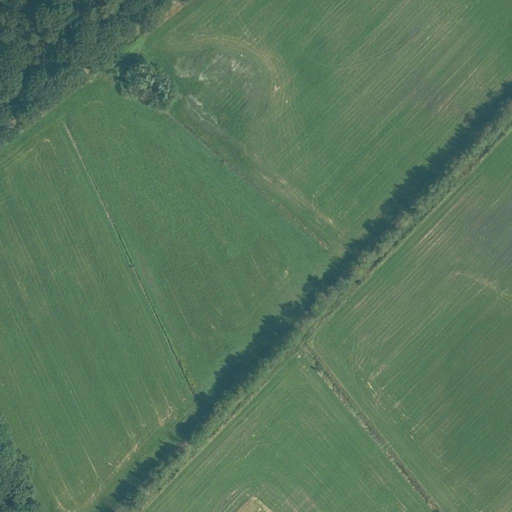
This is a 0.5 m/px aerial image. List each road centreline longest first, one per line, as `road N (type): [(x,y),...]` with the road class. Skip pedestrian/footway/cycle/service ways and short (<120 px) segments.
road 1 (track): [(511,116),(131,511)]
road 2 (track): [(174,0),(0,131)]
